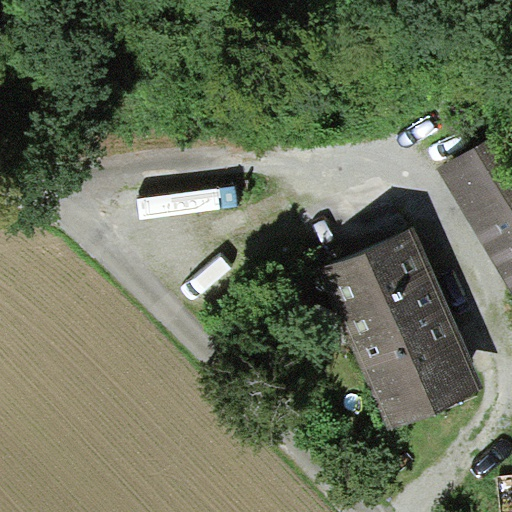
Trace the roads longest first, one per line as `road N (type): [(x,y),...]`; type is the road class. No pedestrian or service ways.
road 1 (track): [(0,180),(307,152),(398,134),(511,82)]
road 2 (track): [(357,511),(44,174)]
road 3 (track): [(511,369),(398,134)]
road 4 (track): [(415,511),(511,390)]
